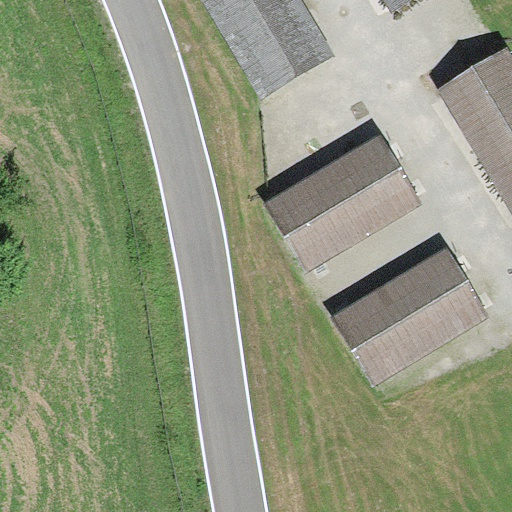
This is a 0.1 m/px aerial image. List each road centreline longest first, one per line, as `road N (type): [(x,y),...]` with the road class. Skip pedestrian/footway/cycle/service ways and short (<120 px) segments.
road 1 (unclassified): [(133,0),(183,152),(244,511)]
road 2 (track): [(342,0),(511,281)]
